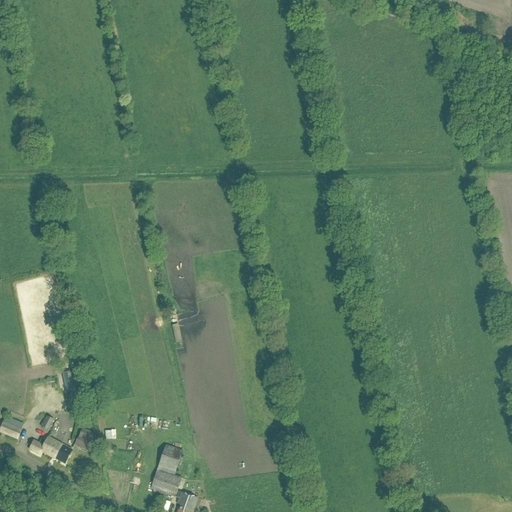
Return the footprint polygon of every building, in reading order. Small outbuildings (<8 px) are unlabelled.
[(46,417),(41,428),(49,432),(49,431),(52,432),(55,427),(52,426),(54,421),(46,417)] [(165,431),(167,422),(157,421),(156,430),(165,431)] [(0,432),(18,440),(21,431),(4,423),(0,432)] [(97,446),(92,443),(96,436),(83,429),(74,446),(92,456),(97,446)] [(117,441),(115,431),(109,432),(111,442),(117,441)] [(48,438),(46,442),(41,439),(39,444),(34,442),(29,450),(40,456),(41,452),(65,465),(72,451),(48,438)] [(192,511),(197,499),(177,492),(182,479),(174,476),(183,452),(166,446),(157,471),(151,490),(179,499),(177,505),(180,506),(177,511),(192,511)]
